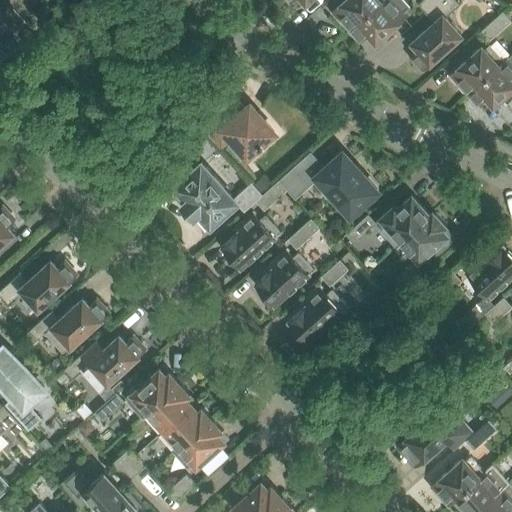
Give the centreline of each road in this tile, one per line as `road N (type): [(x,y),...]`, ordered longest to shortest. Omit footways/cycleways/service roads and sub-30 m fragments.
road 1 (residential): [(287,416),(94,202),(0,130)]
road 2 (residential): [(511,181),(225,27),(200,0)]
road 3 (residential): [(182,511),(287,416)]
road 4 (residential): [(374,511),(287,416)]
